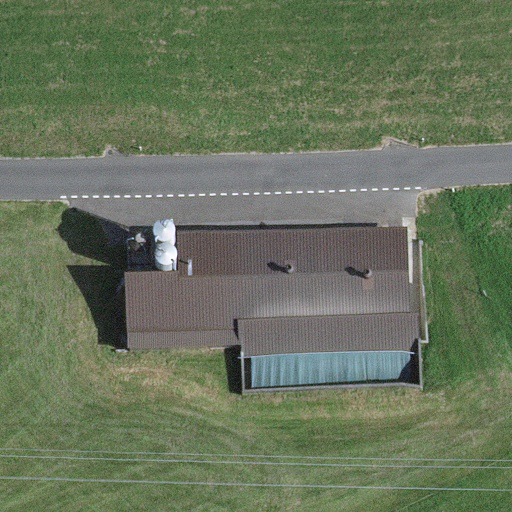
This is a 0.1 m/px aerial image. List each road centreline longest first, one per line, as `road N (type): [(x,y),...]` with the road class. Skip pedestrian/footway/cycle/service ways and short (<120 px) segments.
road 1 (unclassified): [(511,165),(0,178)]
road 2 (track): [(447,168),(457,293),(484,335),(511,356)]
